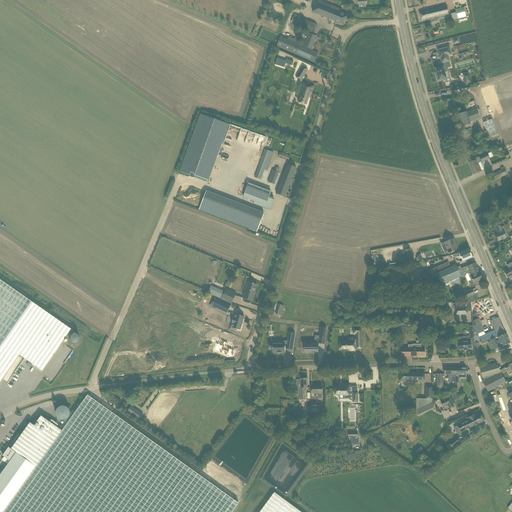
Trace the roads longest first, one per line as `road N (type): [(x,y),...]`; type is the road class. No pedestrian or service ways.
road 1 (unclassified): [(252,365),(342,42),(362,24),(402,20)]
road 2 (tertiary): [(511,324),(431,131),(402,20)]
road 3 (unclassified): [(252,365),(471,362)]
